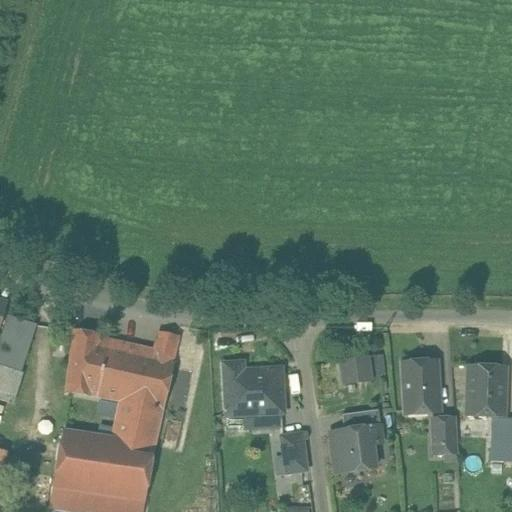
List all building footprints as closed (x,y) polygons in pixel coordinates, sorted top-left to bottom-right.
[(0,360),(0,365),(19,372),(35,325),(14,318),(0,360)] [(97,336),(76,333),(68,392),(99,396),(110,398),(116,348),(96,343),(97,336)] [(112,441),(62,433),(61,444),(59,443),(49,508),(74,511),(142,511),(151,459),(150,459),(172,361),(177,338),(159,334),(154,352),(141,349),(140,353),(116,348),(110,398),(121,401),(112,441)] [(370,361),(336,364),(339,389),(372,385),(370,361)] [(436,362),(401,364),(404,416),(439,414),(436,362)] [(263,374),(243,375),(243,363),(223,365),(226,417),(283,414),(281,370),(263,370),(263,374)] [(15,389),(21,373),(19,372),(0,365),(0,400),(7,402),(11,387),(15,389)] [(503,367),(469,366),(468,418),(469,418),(469,412),(484,412),(484,415),(500,416),(500,419),(502,419),(503,367)] [(377,411),(342,416),(344,431),(330,433),(335,475),(375,470),(372,446),(382,444),(377,411)] [(453,418),(431,420),(433,456),(455,454),(453,418)] [(501,439),(491,439),(491,463),(511,463),(511,423),(500,423),(500,424),(501,424),(501,439)] [(301,435),(281,438),(286,474),(305,471),(301,435)]
